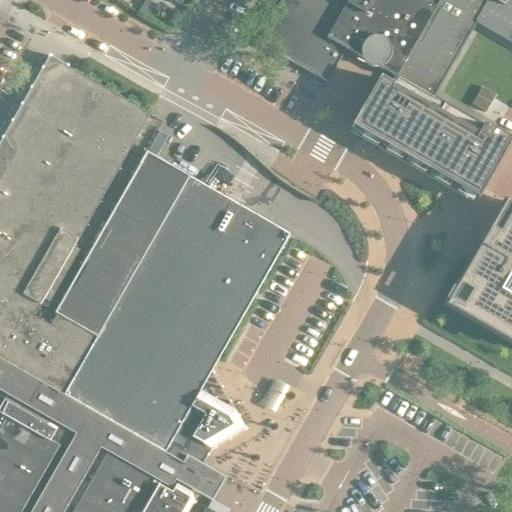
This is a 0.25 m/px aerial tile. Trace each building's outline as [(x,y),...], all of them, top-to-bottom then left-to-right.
[(144,0),(137,12),(150,19),(157,7),(144,0)] [(253,39),(252,41),(279,57),(325,83),(347,46),(358,52),(355,56),(366,62),(393,77),(388,85),(388,86),(427,109),(433,98),(475,25),(511,46),(511,0),(279,0),(259,36),(256,40),(253,39)] [(189,511),(194,504),(178,483),(153,469),(157,462),(161,455),(163,456),(170,445),(182,452),(190,439),(208,449),(242,430),(231,412),(197,392),(199,390),(284,238),(141,158),(48,327),(31,317),(145,119),(65,76),(28,94),(1,139),(8,151),(0,165),(0,511),(189,511)] [(351,125),(349,129),(351,130),(353,126),(362,132),(411,160),(477,198),(475,201),(476,202),(478,199),(483,190),(496,167),(503,155),(511,142),(433,98),(427,109),(388,86),(388,85),(378,79),(351,125)] [(481,87),(471,105),(485,113),(495,95),(481,87)] [(167,137),(158,132),(147,151),(156,156),(167,137)] [(463,268),(445,299),(459,306),(453,316),(504,344),(509,335),(511,336),(511,215),(497,207),(480,238),(471,258),(472,258),(466,269),(463,268)] [(275,410),(288,387),(274,380),(261,403),(275,410)]
